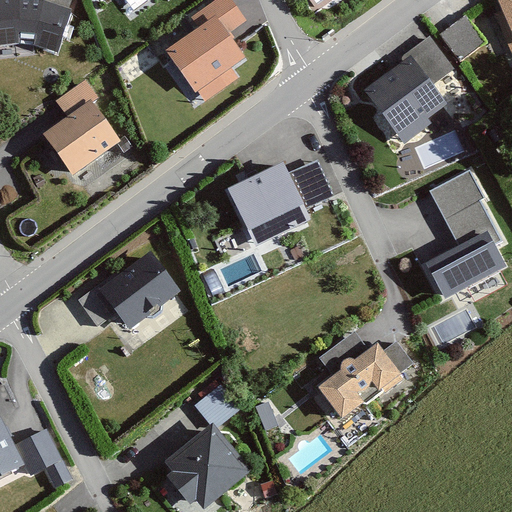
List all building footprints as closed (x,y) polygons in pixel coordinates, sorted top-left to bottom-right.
[(0,0),(0,42),(23,41),(51,51),(69,0),(0,0)] [(198,29),(160,55),(189,96),(239,62),(221,36),(240,23),(223,0),(210,0),(188,15),(198,29)] [(511,0),(489,0),(510,52),(511,51),(511,0)] [(465,16),(440,33),(456,57),(481,39),(465,16)] [(427,33),(355,86),(395,140),(438,109),(423,88),(452,67),(427,33)] [(64,116),(34,137),(63,180),(117,144),(89,102),(94,99),(82,80),(53,100),(64,116)] [(281,166),(225,190),(249,244),(300,221),(294,209),(328,194),(313,161),(284,174),(281,166)] [(458,244),(422,264),(440,298),(494,270),(485,252),(502,243),(466,174),(430,193),(458,244)] [(142,245),(74,296),(91,320),(103,312),(120,335),(177,292),(142,245)] [(477,294),(508,278),(501,266),(470,282),(477,294)] [(370,343),(307,391),(336,429),(399,380),(370,343)] [(200,421),(208,432),(242,406),(220,378),(186,405),(200,421)] [(200,421),(149,462),(189,511),(198,511),(244,476),(208,432),(200,421)] [(0,434),(0,474),(23,464),(28,475),(53,463),(41,436),(8,451),(0,434)]
